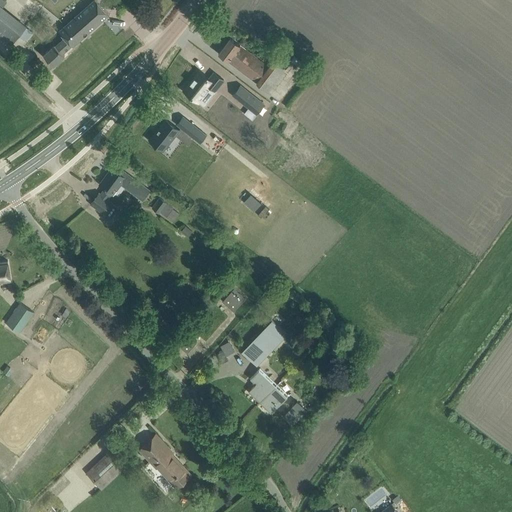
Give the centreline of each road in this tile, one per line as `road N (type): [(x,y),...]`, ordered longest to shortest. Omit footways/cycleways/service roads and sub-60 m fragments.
road 1 (unclassified): [(276,511),(8,185)]
road 2 (secondary): [(8,185),(116,96),(195,0)]
